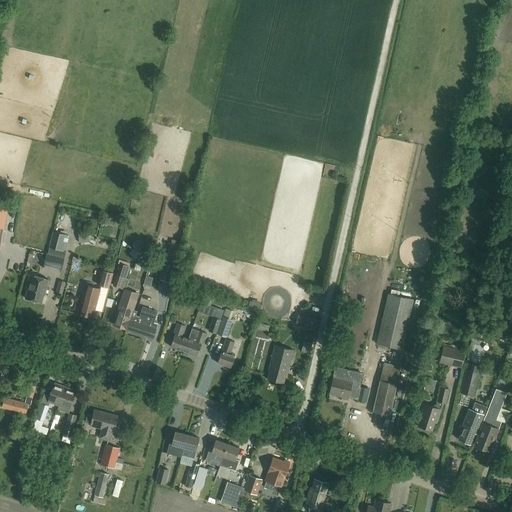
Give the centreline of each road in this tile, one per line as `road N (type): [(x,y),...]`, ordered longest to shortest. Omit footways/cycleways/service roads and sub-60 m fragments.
road 1 (tertiary): [(511,511),(0,332)]
road 2 (track): [(298,437),(397,0)]
